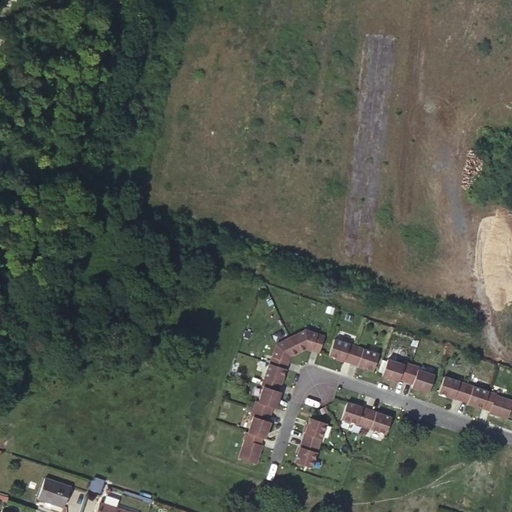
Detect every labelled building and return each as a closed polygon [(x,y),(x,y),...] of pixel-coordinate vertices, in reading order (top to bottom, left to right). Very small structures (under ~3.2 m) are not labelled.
[(292,338),(300,354),(308,350),(320,354),(326,336),(308,330),(292,338)] [(269,365),(287,371),(291,358),(300,354),(292,338),(275,346),(269,365)] [(351,365),(357,348),(335,340),(329,357),(351,365)] [(380,355),(357,348),(351,365),(374,372),(380,355)] [(399,382),(406,384),(413,365),(405,363),(405,365),(390,360),(383,379),(398,384),(399,382)] [(269,365),(261,387),(279,393),(287,371),(269,365)] [(413,365),(406,384),(413,387),(412,389),(427,394),(434,375),(419,370),(420,368),(413,365)] [(437,395),(460,402),(466,385),(443,377),(437,395)] [(466,385),(460,402),(483,409),(489,392),(466,385)] [(279,393),(263,388),(258,403),(257,403),(254,410),(256,411),(273,417),(275,410),(278,411),(283,395),(279,393)] [(489,392),(483,409),(490,412),(489,414),(508,421),(511,409),(511,400),(496,395),(496,394),(489,391),(489,392)] [(342,421),(364,428),(371,411),(348,404),(342,421)] [(256,411),(254,410),(252,418),(253,419),(248,434),(265,440),(267,441),(273,424),(270,424),(273,417),(256,411)] [(371,411),(364,428),(386,436),(392,418),(371,411)] [(304,442),(322,447),(329,426),(311,420),(304,442)] [(248,434),(246,434),(243,442),(245,442),(239,460),(259,467),(265,448),(262,447),(265,440),(248,434)] [(322,447),(304,442),(296,465),(314,470),(322,447)] [(87,489),(99,493),(104,480),(92,476),(87,489)] [(70,486),(43,478),(36,498),(63,506),(70,486)] [(135,511),(136,511),(99,500),(94,511),(135,511)]
